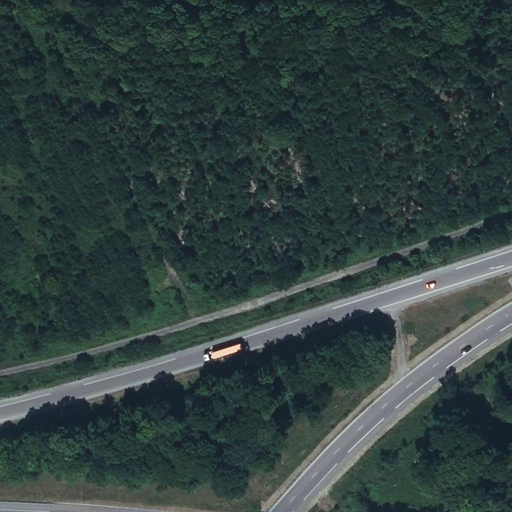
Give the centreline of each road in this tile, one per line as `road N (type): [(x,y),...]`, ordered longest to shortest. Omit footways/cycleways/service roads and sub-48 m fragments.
road 1 (motorway): [(511,258),(0,408)]
road 2 (track): [(193,319),(511,207)]
road 3 (track): [(193,319),(51,17)]
road 4 (motorway): [(286,511),(405,389),(511,315)]
road 5 (track): [(0,374),(193,319)]
